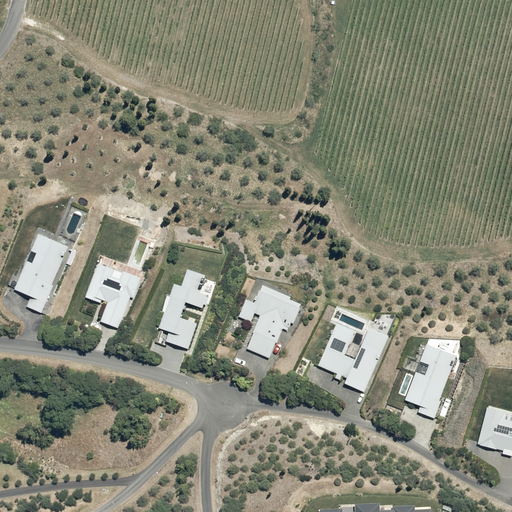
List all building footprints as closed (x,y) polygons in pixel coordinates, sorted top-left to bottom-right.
[(42,316),(68,248),(36,235),(30,252),(35,254),(31,264),(25,261),(13,292),(30,298),(25,309),(42,316)] [(114,268),(98,262),(84,299),(99,304),(101,300),(107,303),(99,323),(117,330),(130,296),(133,297),(140,278),(122,271),(118,281),(110,278),(114,268)] [(201,273),(186,269),(180,288),(172,285),(169,297),(166,296),(160,312),(163,313),(158,330),(168,333),(165,343),(186,350),(194,325),(176,319),(181,303),(203,310),(207,295),(196,291),(201,273)] [(260,317),(245,350),(268,359),(281,329),(287,331),(299,303),(261,287),(253,304),(243,300),(236,316),(249,322),(253,314),(260,317)] [(354,330),(334,322),(315,367),(334,375),(333,378),(338,381),(340,377),(344,378),(342,384),(363,393),(387,336),(368,328),(354,360),(343,355),(354,330)] [(456,354),(424,343),(411,379),(403,403),(419,408),(417,415),(434,421),(456,354)] [(511,410),(485,404),(476,444),(502,450),(501,453),(511,456),(511,453),(511,410)] [(431,511),(431,510),(412,511),(411,502),(393,503),(394,510),(377,511),(377,503),(354,505),(354,510),(325,511),(431,511)]
